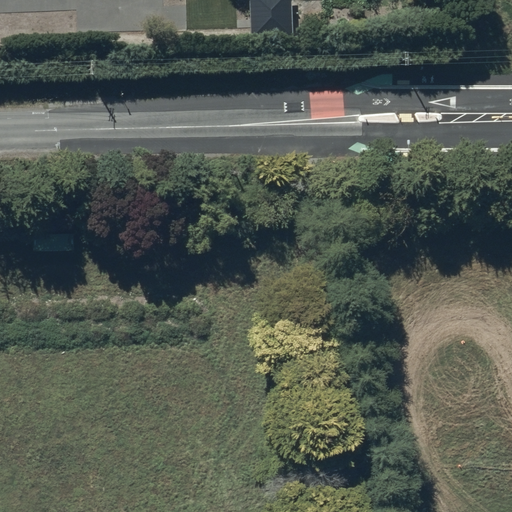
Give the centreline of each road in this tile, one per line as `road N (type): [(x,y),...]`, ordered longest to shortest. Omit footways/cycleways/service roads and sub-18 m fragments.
road 1 (tertiary): [(0,130),(288,120)]
road 2 (tertiary): [(288,120),(330,101),(511,100)]
road 3 (tertiary): [(511,134),(327,135),(288,120)]
